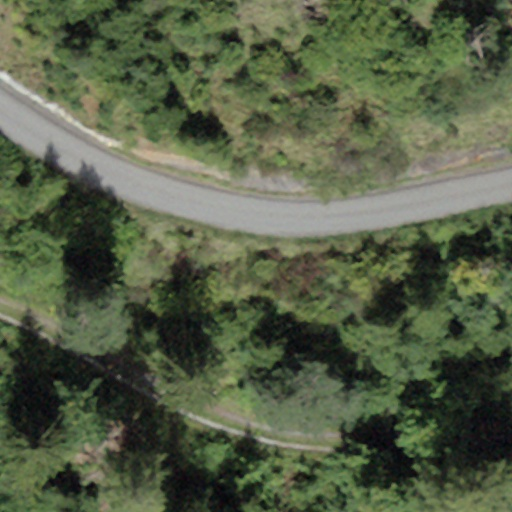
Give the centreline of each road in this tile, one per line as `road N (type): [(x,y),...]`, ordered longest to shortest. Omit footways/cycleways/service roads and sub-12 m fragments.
road 1 (track): [(0,309),(104,352),(196,416),(349,453),(511,444)]
road 2 (track): [(511,183),(334,216),(139,183),(0,110)]
